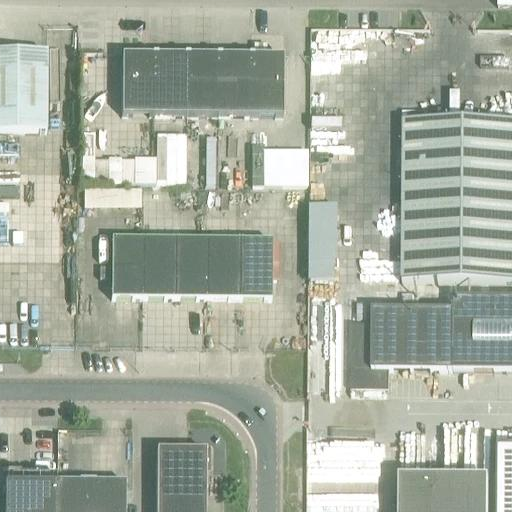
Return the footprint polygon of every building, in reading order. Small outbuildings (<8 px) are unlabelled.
[(46,55),(0,54),(0,135),(45,135),(46,55)] [(185,120),(186,58),(121,58),(120,120),(185,120)] [(186,58),(185,120),(217,120),(218,58),(186,58)] [(218,58),(217,120),(249,121),(250,59),(218,58)] [(250,59),(249,121),(282,121),(283,59),(250,59)] [(511,124),(402,124),(401,285),(511,285),(511,124)] [(178,159),(117,158),(116,185),(190,186),(191,136),(179,135),(178,159)] [(143,273),(143,243),(111,242),(110,302),(143,303),(143,273)] [(143,243),(143,273),(143,303),(175,303),(175,243),(143,243)] [(175,243),(175,303),(206,303),(207,243),(175,243)] [(239,243),(207,243),(206,303),(238,303),(239,243)] [(239,243),(238,303),(270,304),(271,244),(239,243)] [(350,394),(388,395),(388,374),(452,375),(511,375),(511,301),(453,301),(453,313),(371,313),(371,328),(351,328),(350,394)] [(314,349),(315,330),(283,330),(283,349),(314,349)] [(511,511),(511,452),(497,453),(496,511),(511,511)] [(204,511),(205,453),(156,453),(155,511),(204,511)] [(398,511),(487,511),(488,483),(399,482),(398,511)] [(55,511),(55,484),(4,484),(4,511),(55,511)] [(124,511),(125,485),(55,484),(55,511),(124,511)]
